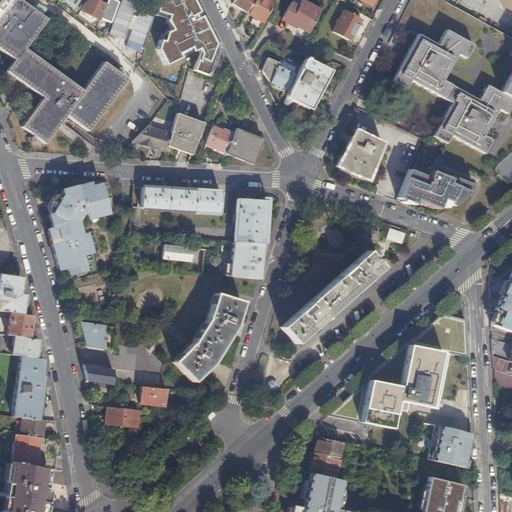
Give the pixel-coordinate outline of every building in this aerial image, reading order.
[(45,20),(17,0),(12,0),(0,17),(0,49),(14,59),(5,71),(43,98),(21,127),(43,144),(64,115),(87,132),(125,80),(103,63),(81,93),(23,50),(45,20)] [(65,0),(76,9),(82,0),(65,0)] [(113,17),(116,9),(97,0),(87,0),(86,3),(85,3),(84,4),(82,3),(79,9),(81,10),(101,20),(101,17),(112,21),(113,17)] [(160,23),(157,30),(176,36),(179,24),(181,25),(183,17),(182,17),(186,5),(171,0),(166,0),(165,6),(164,6),(159,23),(160,23)] [(234,0),(232,3),(247,12),(254,0),(234,0)] [(274,2),(271,0),(254,0),(247,12),(263,22),(274,2)] [(297,6),(290,2),(282,18),(307,32),(319,10),(301,1),(297,6)] [(361,20),(344,11),(332,32),(350,41),(361,20)] [(410,81),(440,98),(450,103),(437,127),(432,136),(433,136),(445,143),(450,135),(455,137),(466,143),(483,153),(488,144),(490,140),(482,135),(497,109),(505,113),(511,101),(511,48),(511,50),(510,51),(509,55),(511,56),(511,68),(499,92),(485,85),(477,100),(474,98),(457,89),(448,84),(442,80),(446,73),(456,54),(462,57),(464,59),(471,45),(469,44),(444,30),(436,45),(431,42),(416,34),(410,30),(408,33),(414,37),(390,81),(404,87),(408,80),(410,81)] [(202,40),(194,60),(213,69),(217,59),(211,57),(216,47),(202,40)] [(280,60),(278,62),(267,57),(261,70),(269,83),(285,91),(293,73),(295,67),(280,60)] [(186,59),(180,71),(187,73),(189,69),(188,69),(191,62),(186,59)] [(303,59),(285,96),(309,109),(328,71),(303,59)] [(180,72),(157,62),(149,79),(159,91),(166,100),(167,100),(180,72)] [(176,113),(170,133),(166,145),(190,154),(203,123),(176,113)] [(151,128),(148,125),(135,138),(137,141),(140,144),(153,147),(158,130),(151,128)] [(222,131),(211,127),(205,145),(213,148),(225,153),(233,135),(222,131)] [(349,174),(365,180),(381,142),(354,128),(334,166),(349,174)] [(233,132),(233,135),(225,153),(225,154),(252,165),(262,140),(235,129),(233,132)] [(170,133),(158,130),(153,147),(165,151),(166,145),(170,133)] [(427,177),(418,173),(408,169),(397,197),(401,199),(400,202),(405,203),(407,204),(408,201),(412,203),(414,199),(427,204),(436,208),(439,200),(450,204),(471,185),(451,176),(449,176),(445,185),(438,182),(444,167),(442,167),(432,163),(427,177)] [(76,274),(77,277),(85,275),(84,270),(92,268),(88,254),(90,254),(85,235),(75,238),(74,236),(70,234),(75,225),(74,221),(78,220),(80,215),(81,216),(87,215),(88,220),(108,215),(104,202),(111,200),(107,185),(71,182),(73,188),(72,188),(60,191),(64,206),(65,206),(62,210),(65,211),(60,220),(58,219),(58,217),(53,215),(48,216),(51,229),(47,230),(58,270),(66,268),(68,276),(76,274)] [(142,188),(141,208),(219,212),(220,192),(142,188)] [(264,200),(236,199),(234,242),(252,243),(262,244),(264,200)] [(384,239),(400,244),(404,233),(388,228),(384,239)] [(379,233),(368,230),(365,237),(377,240),(379,233)] [(242,278),(258,279),(262,244),(252,243),(234,242),(232,242),(228,276),(242,278)] [(163,245),(161,259),(190,262),(191,248),(163,245)] [(366,251),(280,326),(294,343),(340,303),(381,267),(376,262),(378,261),(376,258),(374,260),(366,251)] [(511,266),(489,288),(489,298),(498,301),(494,310),(496,311),(495,313),(499,315),(494,325),(511,331),(511,266)] [(0,311),(9,313),(21,315),(24,296),(18,295),(21,278),(0,275),(0,311)] [(207,318),(206,319),(191,344),(190,345),(190,344),(185,350),(179,356),(176,358),(172,362),(191,382),(203,371),(206,367),(209,364),(214,358),(226,338),(230,332),(231,329),(233,327),(234,323),(236,318),(240,302),(214,294),(212,301),(211,306),(209,311),(206,317),(207,318)] [(21,315),(9,313),(6,335),(12,336),(28,339),(31,316),(21,315)] [(495,313),(490,323),(494,325),(499,315),(495,313)] [(104,325),(81,322),(87,347),(104,350),(104,325)] [(28,339),(12,336),(9,355),(19,356),(34,359),(36,340),(28,339)] [(399,387),(368,380),(359,422),(371,425),(390,428),(394,409),(406,412),(407,403),(437,409),(448,354),(407,345),(399,387)] [(34,359),(19,356),(11,417),(22,418),(36,420),(42,377),(37,376),(39,359),(34,359)] [(81,384),(111,385),(112,367),(82,366),(81,384)] [(139,388),(140,388),(138,404),(163,406),(164,390),(165,390),(165,389),(139,387),(139,388)] [(136,417),(137,410),(109,407),(106,407),(105,424),(140,427),(141,417),(136,417)] [(19,435),(14,434),(14,435),(39,439),(42,421),(36,420),(22,418),(19,435)] [(366,447),(371,425),(359,422),(357,422),(351,444),(366,447)] [(450,428),(435,425),(427,459),(463,468),(471,434),(450,428)] [(14,435),(13,435),(10,461),(42,466),(44,455),(37,454),(39,439),(14,435)] [(341,442),(317,437),(313,452),(337,458),(341,442)] [(337,458),(313,452),(308,473),(340,480),(341,477),(335,476),(339,458),(337,458)] [(2,511),(47,511),(48,508),(43,468),(42,468),(42,466),(10,461),(9,461),(6,483),(11,483),(7,511),(2,511)] [(340,480),(308,473),(303,497),(336,505),(341,481),(340,480)] [(353,511),(354,511),(335,508),(336,505),(303,497),(301,507),(290,505),(289,511),(353,511)]
